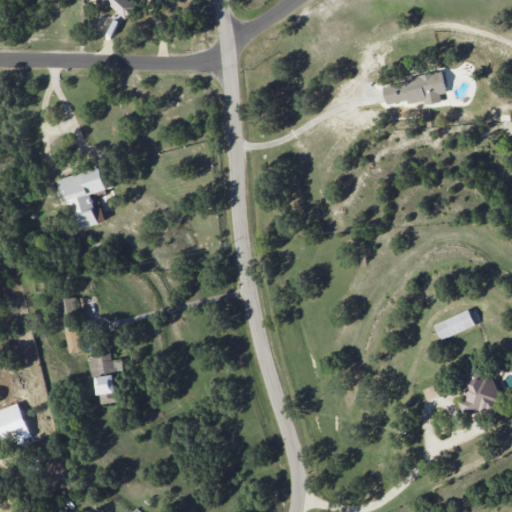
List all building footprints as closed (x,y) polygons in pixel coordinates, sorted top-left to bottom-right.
[(446,93),(443,72),(383,84),(387,106),(424,99),(425,104),(441,101),(439,94),(446,93)] [(99,224),(92,194),(108,190),(102,167),(57,178),(63,202),(71,200),(78,229),(99,224)] [(63,351),(80,350),(79,314),(78,314),(78,298),(62,298),(63,351)] [(434,324),(441,340),(476,325),(469,309),(434,324)] [(122,358),(112,359),(110,350),(99,351),(99,357),(89,358),(91,378),(96,377),(100,404),(119,401),(115,377),(125,376),(122,358)] [(502,403),(485,363),(456,376),(465,397),(456,401),(464,419),(502,403)] [(31,436),(18,403),(0,409),(0,441),(2,447),(31,436)]
